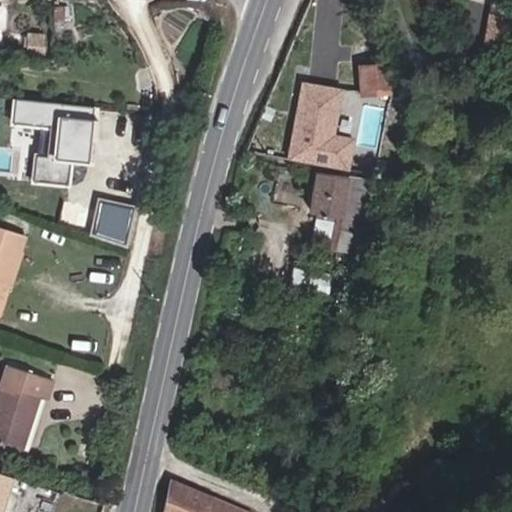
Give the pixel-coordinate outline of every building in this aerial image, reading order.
[(392,94),(393,68),(364,67),(363,92),(392,94)] [(351,169),(357,136),(336,132),(344,87),(300,79),(285,157),(351,169)] [(92,160),(96,105),(12,98),(10,122),(34,124),(30,180),(68,183),(70,158),(92,160)] [(334,247),(339,249),(337,258),(361,262),(376,185),(319,174),(312,211),(340,216),(334,247)] [(98,195),(89,232),(126,241),(134,204),(98,195)] [(410,233),(415,210),(403,208),(398,231),(410,233)] [(0,313),(1,314),(27,232),(0,223),(0,313)] [(294,261),(289,288),(331,294),(335,267),(294,261)] [(331,376),(335,356),(327,354),(323,374),(331,376)] [(0,387),(0,437),(24,445),(35,413),(33,412),(40,390),(50,394),(56,376),(9,360),(0,387)] [(8,492),(15,470),(0,465),(0,509),(2,511),(8,492)] [(240,511),(169,478),(160,511),(240,511)]
